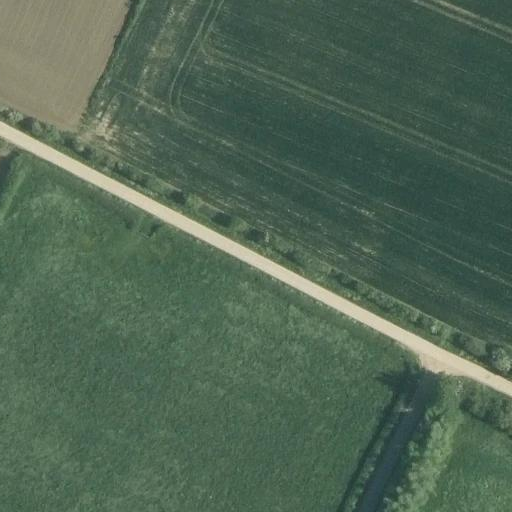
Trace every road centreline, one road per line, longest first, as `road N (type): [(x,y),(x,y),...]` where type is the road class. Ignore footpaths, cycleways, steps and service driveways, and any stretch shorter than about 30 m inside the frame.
road 1 (unclassified): [(444,356),(0,132)]
road 2 (unclassified): [(444,356),(369,511)]
